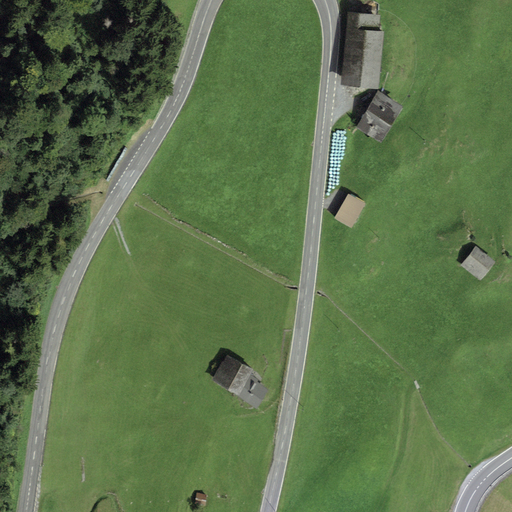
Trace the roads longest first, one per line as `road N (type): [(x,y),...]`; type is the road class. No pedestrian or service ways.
road 1 (primary): [(212,0),(173,106),(65,295),(25,511)]
road 2 (primary): [(267,511),(305,302),(329,68),(324,0)]
road 3 (track): [(374,511),(400,452),(408,392),(421,381)]
